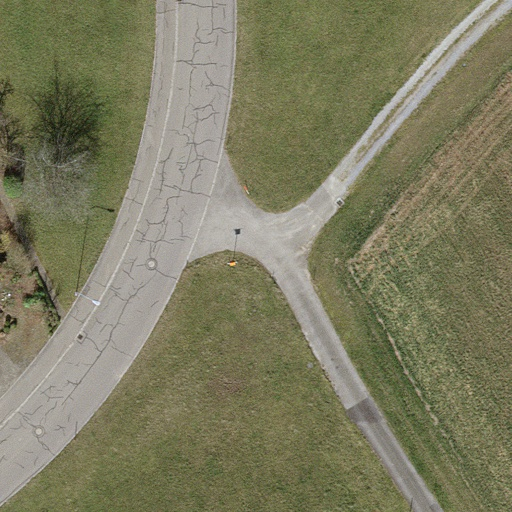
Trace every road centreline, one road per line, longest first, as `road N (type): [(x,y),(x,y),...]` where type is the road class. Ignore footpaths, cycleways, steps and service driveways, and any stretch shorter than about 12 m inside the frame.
road 1 (residential): [(216,0),(185,217),(41,437),(0,466)]
road 2 (track): [(441,511),(281,260),(185,217)]
road 3 (track): [(506,0),(419,91),(281,260)]
